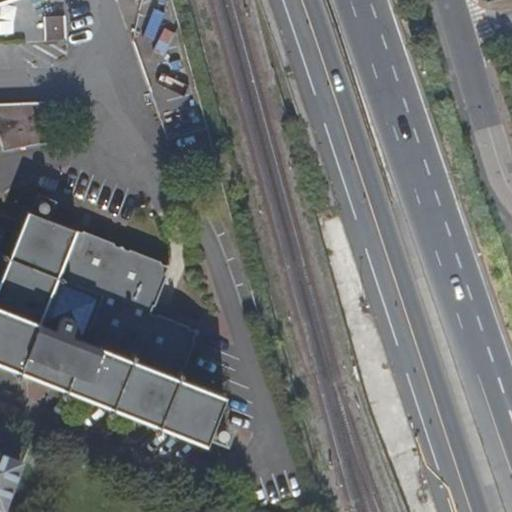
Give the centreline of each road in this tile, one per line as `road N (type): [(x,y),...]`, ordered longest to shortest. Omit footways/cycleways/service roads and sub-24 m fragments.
road 1 (residential): [(132,48),(269,458),(208,471),(0,401)]
road 2 (primary): [(298,0),(469,511)]
road 3 (trunk): [(492,380),(353,0)]
road 4 (residential): [(0,196),(11,167),(103,165),(116,118),(99,61)]
road 5 (residential): [(511,192),(456,40)]
